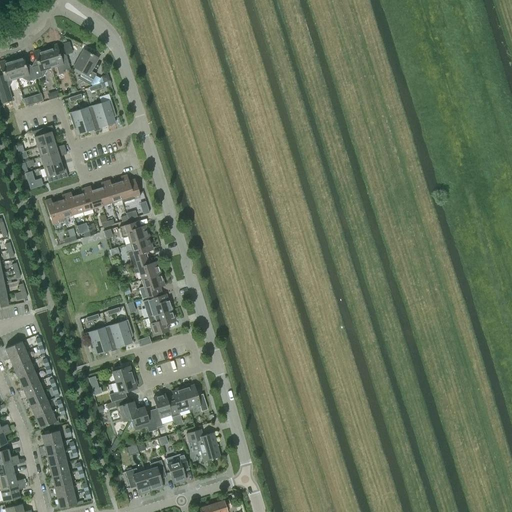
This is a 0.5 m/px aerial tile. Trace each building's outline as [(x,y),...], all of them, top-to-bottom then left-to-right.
[(51,47),(45,49),(51,68),(56,66),(58,75),(63,73),(63,71),(70,68),(66,55),(65,55),(60,57),(58,52),(56,44),(51,46),(51,47)] [(46,70),(51,68),(45,49),(39,51),(39,50),(33,51),(37,64),(31,66),(36,79),(43,77),(46,71),(46,70)] [(90,71),(98,58),(84,50),(74,67),(82,72),(78,79),(90,85),(96,74),(90,71)] [(28,81),(36,79),(31,66),(26,68),(22,55),(17,57),(17,58),(11,60),(17,79),(22,77),(28,81)] [(0,75),(0,98),(2,104),(11,101),(7,88),(9,87),(12,81),(11,80),(17,79),(11,60),(5,62),(4,60),(0,61),(0,65),(3,75),(0,75)] [(110,100),(100,103),(108,125),(115,123),(113,117),(116,116),(110,100)] [(89,106),(86,107),(90,120),(97,118),(100,128),(108,125),(100,103),(93,105),(89,106)] [(86,107),(79,110),(86,132),(93,130),(94,132),(97,131),(101,130),(100,128),(97,118),(90,120),(86,107)] [(79,110),(69,113),(74,129),(76,128),(78,135),(86,132),(79,110)] [(37,147),(54,142),(52,136),(55,136),(52,125),(32,131),(37,147)] [(40,157),(65,149),(64,145),(56,147),(54,142),(37,147),(40,157)] [(43,167),(60,162),(58,156),(66,154),(65,149),(40,157),(43,167)] [(62,167),(60,162),(43,167),(48,183),(68,177),(65,166),(62,167)] [(121,199),(122,203),(140,197),(134,179),(128,181),(127,175),(121,177),(122,181),(116,183),(121,199)] [(34,181),(28,183),(30,189),(36,187),(41,185),(39,179),(34,181)] [(121,199),(116,183),(111,184),(110,180),(105,182),(111,202),(121,199)] [(102,187),(97,189),(102,205),(111,202),(105,182),(100,183),(102,187)] [(85,188),(92,209),(102,205),(97,189),(91,190),(90,186),(85,188)] [(82,193),(77,195),(82,212),(92,209),(85,188),(81,189),(82,193)] [(66,194),(73,215),(82,212),(77,195),(72,196),(71,192),(66,194)] [(58,201),(63,218),(64,221),(65,224),(68,223),(66,217),(73,215),(66,194),(61,195),(63,199),(58,201)] [(63,218),(58,201),(52,203),(51,199),(44,201),(52,224),(64,221),(63,218)] [(150,213),(146,201),(140,204),(143,215),(150,213)] [(133,223),(119,227),(122,238),(127,236),(130,243),(149,237),(145,225),(135,229),(133,223)] [(132,251),(127,252),(131,263),(144,259),(147,258),(145,252),(153,249),(149,237),(130,243),(132,251)] [(144,259),(131,263),(134,274),(139,272),(141,279),(160,273),(157,261),(149,264),(146,265),(144,259)] [(143,287),(139,288),(142,299),(156,294),(154,288),(164,285),(160,273),(141,279),(143,287)] [(148,300),(143,301),(148,317),(152,316),(172,310),(169,299),(160,302),(158,296),(148,300)] [(152,316),(148,317),(150,324),(153,336),(164,332),(170,330),(167,322),(175,320),(172,310),(152,316)] [(127,320),(117,323),(124,345),(132,343),(130,337),(132,336),(127,320)] [(117,323),(103,327),(107,340),(114,338),(117,348),(124,345),(117,323)] [(103,327),(95,330),(103,352),(110,350),(111,352),(114,351),(118,350),(117,348),(114,338),(107,340),(103,327)] [(95,330),(85,333),(91,349),(93,348),(95,354),(103,352),(95,330)] [(148,337),(140,339),(142,346),(150,343),(148,337)] [(4,349),(9,359),(25,352),(21,341),(4,349)] [(25,352),(9,359),(13,369),(29,361),(25,352)] [(29,361),(13,369),(18,378),(34,371),(29,361)] [(115,383),(134,377),(132,369),(131,370),(129,366),(112,372),(115,383)] [(34,371),(18,378),(22,388),(38,381),(34,371)] [(92,390),(99,388),(95,376),(88,378),(92,390)] [(114,401),(126,397),(125,392),(136,388),(135,384),(136,384),(134,377),(115,383),(118,392),(109,395),(111,402),(114,401)] [(38,381),(22,388),(26,398),(42,391),(38,381)] [(182,387),(189,409),(199,406),(201,411),(207,409),(202,394),(197,396),(193,385),(190,386),(189,385),(182,387)] [(171,392),(175,403),(167,405),(171,415),(170,415),(171,417),(179,415),(179,412),(189,409),(182,387),(175,389),(175,390),(171,392)] [(42,391),(26,398),(31,408),(47,401),(42,391)] [(157,408),(151,410),(155,422),(156,427),(162,425),(160,418),(170,415),(171,415),(167,405),(164,394),(153,397),(157,408)] [(128,403),(126,397),(114,401),(116,407),(118,407),(123,421),(131,419),(136,409),(133,401),(128,403)] [(47,401),(31,408),(35,418),(51,411),(47,401)] [(136,409),(131,419),(133,427),(148,422),(149,424),(155,422),(151,410),(145,412),(144,407),(136,409)] [(51,411),(35,418),(39,428),(56,421),(51,411)] [(9,432),(7,428),(0,431),(0,445),(6,443),(2,435),(9,432)] [(202,436),(200,429),(186,433),(189,443),(197,441),(203,461),(219,457),(213,433),(202,436)] [(44,446),(61,442),(58,431),(41,435),(44,446)] [(115,440),(110,448),(114,450),(119,442),(115,440)] [(63,452),(61,442),(44,446),(46,456),(63,452)] [(0,464),(18,460),(17,456),(10,458),(8,450),(0,451),(0,464)] [(66,463),(63,452),(46,456),(49,467),(66,463)] [(172,457),(165,459),(167,464),(173,483),(180,481),(180,482),(186,480),(183,472),(182,469),(188,467),(183,453),(172,457)] [(0,477),(13,474),(11,466),(19,464),(18,460),(0,464),(0,477)] [(144,471),(151,492),(158,490),(157,489),(158,489),(159,492),(164,491),(159,476),(165,474),(160,460),(149,464),(151,469),(144,471)] [(68,473),(66,463),(49,467),(51,477),(68,473)] [(144,495),(151,492),(144,471),(137,473),(136,468),(125,472),(129,486),(135,484),(140,498),(145,496),(144,495)] [(71,484),(68,473),(51,477),(54,488),(71,484)] [(0,489),(23,484),(22,480),(15,482),(13,474),(0,477),(0,489)] [(24,488),(23,484),(0,489),(0,490),(3,502),(19,498),(17,490),(24,488)] [(73,494),(71,484),(54,488),(56,498),(73,494)] [(76,505),(73,494),(56,498),(59,509),(76,505)] [(227,511),(226,508),(230,506),(228,499),(224,501),(224,500),(199,508),(200,511),(227,511)]
